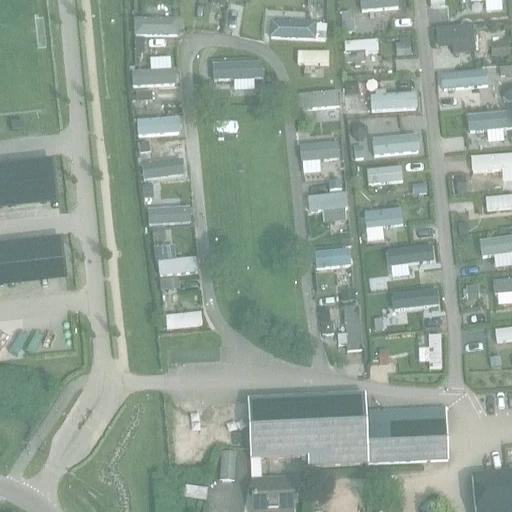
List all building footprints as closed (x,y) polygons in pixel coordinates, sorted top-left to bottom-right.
[(359,0),(360,11),(408,8),(407,0),(359,0)] [(448,13),(474,11),(472,0),(429,0),(430,6),(447,5),(448,13)] [(133,38),(178,38),(178,21),(133,20),(133,38)] [(316,25),(270,23),(269,40),(315,42),(316,25)] [(473,27),(435,30),(437,49),(452,48),(452,57),(474,55),(473,27)] [(343,44),(344,55),(377,54),(377,42),(343,44)] [(261,82),(261,66),(213,68),(213,83),(261,82)] [(486,73),(440,77),(441,93),(486,89),(486,73)] [(175,88),(174,75),(139,76),(139,89),(175,88)] [(296,98),(297,113),(340,110),(339,94),(296,98)] [(415,96),(370,98),(371,114),(416,111),(415,96)] [(451,132),(486,128),(485,115),(450,119),(451,132)] [(137,139),(179,136),(178,120),(136,123),(137,139)] [(371,142),(373,159),(419,154),(417,138),(371,142)] [(341,158),(340,145),(302,148),(303,160),(341,158)] [(511,171),(511,156),(470,159),(471,174),(511,171)] [(183,168),(148,171),(149,184),(184,181),(183,168)] [(366,173),(367,188),(402,184),(400,169),(366,173)] [(346,211),(345,196),(308,199),(309,215),(346,211)] [(511,198),(485,200),(485,213),(511,210),(511,198)] [(154,228),(190,226),(190,215),(154,217),(154,228)] [(414,229),(370,232),(371,246),(415,243),(414,229)] [(492,260),(493,271),(511,269),(511,246),(499,248),(499,259),(492,260)] [(315,255),(316,272),(349,269),(348,252),(315,255)] [(157,264),(158,279),(197,275),(195,261),(157,264)] [(407,271),(377,275),(378,286),(407,283),(407,271)] [(511,281),(492,283),(493,297),(511,295),(511,281)] [(378,299),(379,311),(408,308),(407,296),(378,299)] [(361,353),(357,310),(342,311),(347,354),(361,353)] [(200,315),(165,319),(166,331),(201,327),(200,315)] [(511,330),(494,333),(495,345),(511,342),(511,330)] [(440,338),(428,338),(429,371),(440,370),(440,338)] [(305,469),(446,463),(444,411),(365,414),(365,398),(245,403),(248,460),(304,458),(305,469)] [(222,454),(220,484),(234,485),(236,455),(222,454)] [(511,511),(511,474),(470,478),(473,511),(511,511)] [(252,511),(291,511),(290,482),(251,484),(252,511)]
